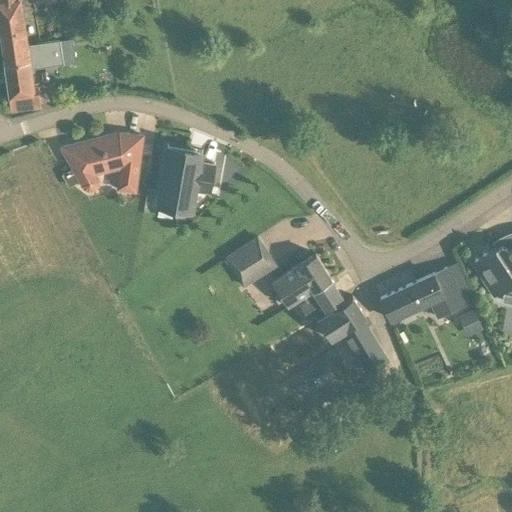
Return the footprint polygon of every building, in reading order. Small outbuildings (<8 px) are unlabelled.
[(0,0),(0,28),(5,61),(27,57),(25,45),(17,0),(0,0)] [(27,57),(5,61),(5,64),(4,64),(10,109),(40,105),(37,85),(32,86),(29,69),(63,64),(59,40),(25,45),(27,57)] [(97,179),(97,177),(94,172),(98,170),(116,165),(121,166),(120,176),(136,178),(142,135),(126,133),(108,138),(107,135),(61,147),(82,186),(83,187),(84,188),(85,189),(87,190),(89,190),(90,190),(91,190),(93,189),(94,188),(95,188),(96,186),(97,185),(97,184),(98,182),(98,180),(97,179)] [(161,165),(163,166),(158,194),(176,197),(174,205),(192,209),(195,189),(209,192),(214,162),(201,160),(203,150),(165,143),(161,165)] [(76,182),(70,169),(62,174),(68,186),(76,182)] [(225,258),(243,286),(275,265),(257,237),(225,258)] [(511,245),(507,249),(505,246),(501,245),(495,248),(494,247),(487,252),(482,251),(481,256),(479,257),(474,256),(473,261),(472,262),(495,295),(511,283),(511,245)] [(303,296),(314,290),(315,293),(332,281),(315,253),(271,281),(278,292),(293,283),(301,297),(303,296)] [(380,298),(390,319),(441,294),(450,312),(474,300),(466,281),(455,286),(446,267),(380,298)] [(314,290),(303,296),(306,300),(299,305),(308,319),(342,297),(332,281),(315,293),(314,290)] [(340,331),(366,373),(386,359),(365,325),(369,322),(352,295),(291,335),(290,335),(269,348),(283,369),(340,331)] [(482,329),(473,309),(457,316),(467,336),(482,329)]
